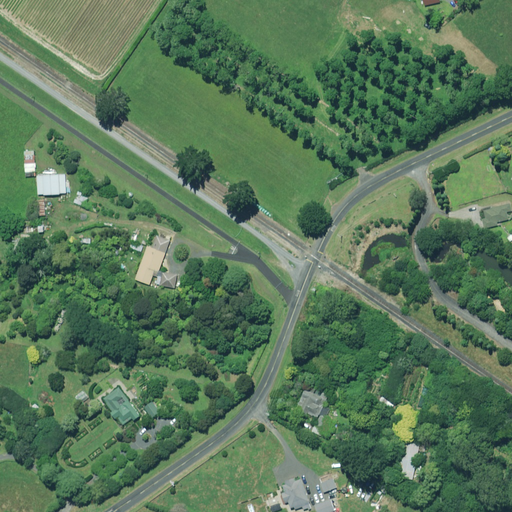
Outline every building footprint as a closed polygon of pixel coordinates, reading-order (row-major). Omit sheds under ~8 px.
[(36,177),(35,151),(26,151),(26,177),(36,177)] [(68,194),(67,175),(38,176),(39,196),(68,194)] [(511,211),(511,210),(510,204),(485,211),(487,219),(483,220),(486,229),(499,225),(498,223),(510,220),(508,213),(511,211)] [(171,241),(158,236),(153,249),(149,247),(137,280),(151,285),(156,271),(160,272),(171,241)] [(178,275),(164,273),(161,286),(181,290),(181,286),(177,285),(178,275)] [(331,396),(309,385),(297,408),(319,419),(312,432),(322,437),(324,433),(330,436),(337,421),(322,413),(331,396)] [(141,417),(120,388),(104,400),(113,412),(112,413),(116,420),(119,418),(124,425),(133,419),(135,421),(141,417)] [(93,404),(95,407),(84,414),(87,418),(103,408),(100,404),(98,401),(93,404)] [(161,414),(153,402),(145,408),(153,419),(161,414)] [(422,439),(409,436),(399,477),(413,480),(422,439)] [(297,482),(296,479),(283,483),(286,493),(283,494),(286,504),(290,503),(292,511),(304,507),(305,511),(311,509),(303,480),(297,482)] [(338,489),(335,479),(322,484),(325,493),(338,489)]
